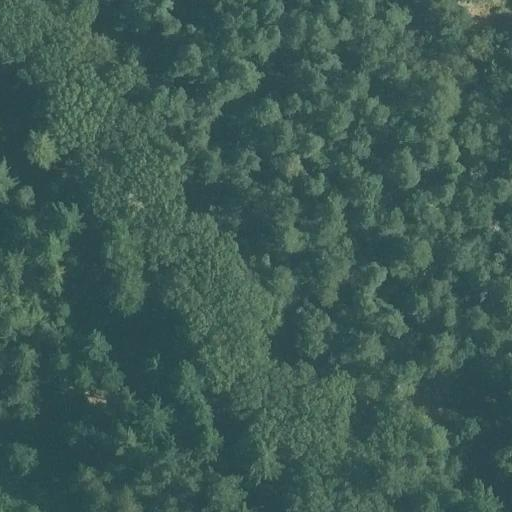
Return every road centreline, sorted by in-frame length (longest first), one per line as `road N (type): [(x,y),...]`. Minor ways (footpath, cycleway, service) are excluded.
road 1 (track): [(330,511),(117,181)]
road 2 (track): [(117,181),(3,0)]
road 3 (track): [(117,181),(0,219)]
